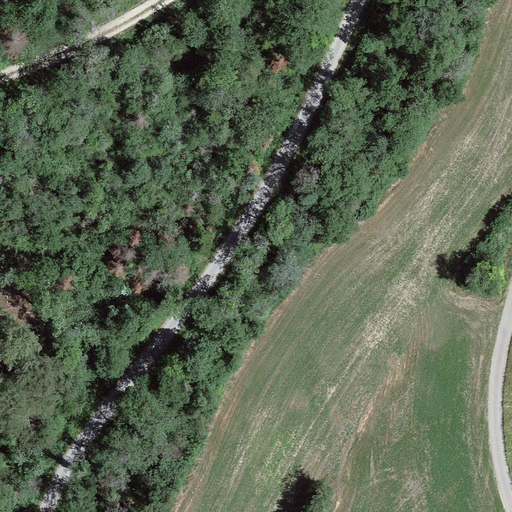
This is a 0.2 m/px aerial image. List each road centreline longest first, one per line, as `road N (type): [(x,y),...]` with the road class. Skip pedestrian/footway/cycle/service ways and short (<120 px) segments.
road 1 (track): [(357,0),(251,219),(76,452),(54,511)]
road 2 (track): [(511,509),(495,428),(511,312)]
road 3 (track): [(0,78),(167,0)]
